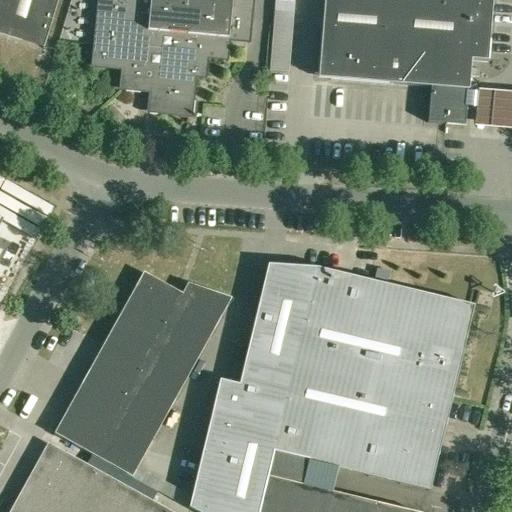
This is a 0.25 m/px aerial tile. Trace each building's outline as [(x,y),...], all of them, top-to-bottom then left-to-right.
[(57,0),(0,0),(0,31),(44,44),(57,0)] [(99,0),(93,66),(122,69),(121,89),(150,92),(148,112),(189,116),(193,76),(203,77),(205,57),(225,59),(227,39),(247,41),(251,0),(247,0),(99,0)] [(388,84),(429,88),(431,70),(469,73),(470,61),(487,62),(491,0),(323,0),(317,79),(330,80),(388,85),(388,84)] [(431,70),(429,88),(427,123),(464,126),(467,91),(468,91),(469,73),(431,70)] [(511,85),(477,84),(475,121),(511,123),(511,85)] [(191,497),(188,509),(193,511),(257,511),(266,478),(330,493),(336,470),(428,492),(473,307),(371,282),(349,277),(336,274),(334,273),(315,269),(267,266),(238,386),(219,381),(191,497)] [(389,272),(376,269),(374,279),(387,282),(389,272)] [(231,298),(186,283),(181,293),(143,272),(53,434),(132,478),(231,298)] [(170,511),(48,444),(10,511),(170,511)] [(266,478),(257,511),(408,511),(330,493),(266,478)]
